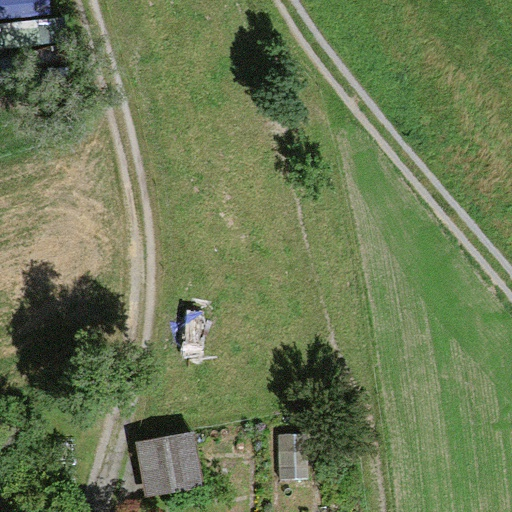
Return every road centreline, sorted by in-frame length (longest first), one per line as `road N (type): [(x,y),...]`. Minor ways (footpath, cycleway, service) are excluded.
road 1 (track): [(82,0),(126,151),(147,311),(91,467),(83,511)]
road 2 (track): [(511,301),(273,0)]
